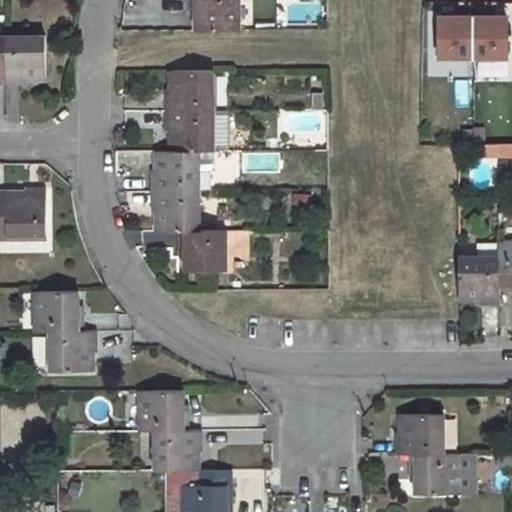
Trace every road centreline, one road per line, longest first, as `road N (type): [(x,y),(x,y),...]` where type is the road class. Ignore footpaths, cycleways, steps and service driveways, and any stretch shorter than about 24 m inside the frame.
road 1 (residential): [(91,139),(109,240),(155,307),(248,363),(316,365)]
road 2 (residential): [(316,365),(511,366)]
road 3 (residential): [(100,0),(91,139)]
